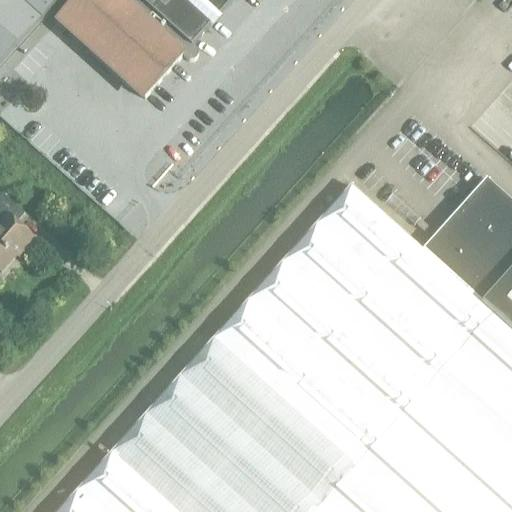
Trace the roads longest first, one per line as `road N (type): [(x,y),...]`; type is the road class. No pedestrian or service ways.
road 1 (unclassified): [(0,410),(371,0)]
road 2 (unknown): [(269,0),(153,130),(149,181),(170,221)]
